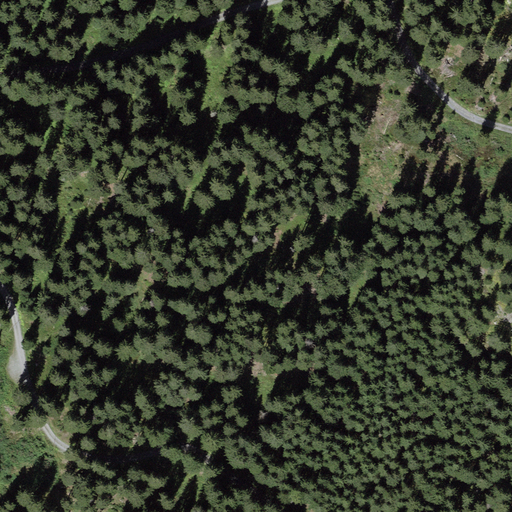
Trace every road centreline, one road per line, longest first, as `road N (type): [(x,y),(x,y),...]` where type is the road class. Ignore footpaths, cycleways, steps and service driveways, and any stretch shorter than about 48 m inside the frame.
road 1 (track): [(0,286),(49,435),(82,456),(184,446),(276,511)]
road 2 (track): [(272,0),(125,54),(0,75)]
road 3 (track): [(387,0),(400,39),(458,113),(511,130)]
